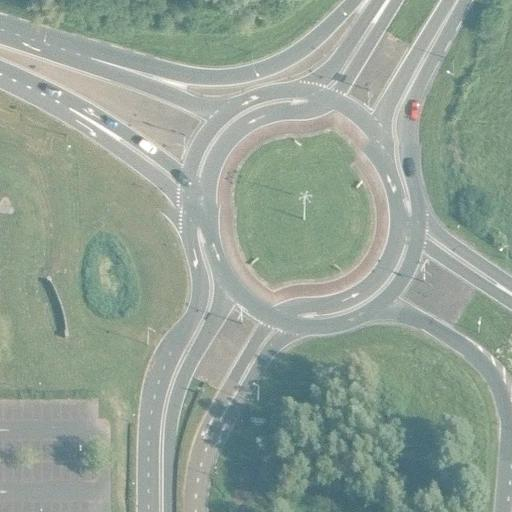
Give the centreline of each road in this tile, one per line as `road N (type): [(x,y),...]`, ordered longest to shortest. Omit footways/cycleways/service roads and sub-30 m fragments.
road 1 (primary): [(384,0),(317,61),(273,85),(223,92),(111,74)]
road 2 (unclassified): [(207,263),(207,292),(159,396),(156,511)]
road 3 (unclassified): [(234,264),(230,291),(183,390),(175,511)]
road 4 (primary): [(342,111),(279,127),(243,147),(226,170),(216,210)]
road 5 (primary): [(427,206),(415,133),(448,45)]
road 6 (primary): [(283,310),(376,276),(395,256),(408,218)]
road 7 (secondary): [(381,300),(415,304),(485,345),(511,389)]
road 8 (primary): [(82,125),(196,219)]
road 9 (primary): [(248,120),(188,111),(111,74)]
road 10 (primary): [(82,125),(136,146),(198,193)]
road 11 (primary): [(396,0),(315,103)]
road 12 (primary): [(404,0),(386,47),(342,111)]
road 13 (primary): [(392,157),(404,110),(448,45)]
road 14 (unclassified): [(227,410),(272,343),(307,316)]
